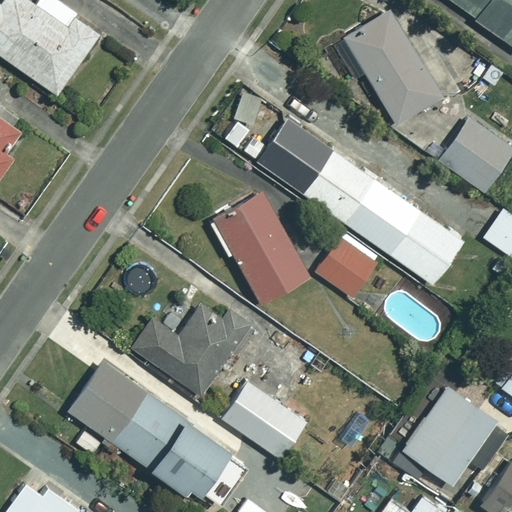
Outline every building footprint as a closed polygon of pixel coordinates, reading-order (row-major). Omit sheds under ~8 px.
[(38,0),(36,3),(32,0),(3,0),(2,3),(0,1),(0,51),(58,91),(99,32),(74,15),(77,10),(62,0),(38,0)] [(511,0),(452,0),(511,41),(511,0)] [(409,114),(413,120),(440,104),(437,97),(441,94),(391,9),(345,36),(396,121),(409,114)] [(262,97),(244,89),(234,115),(251,122),(262,97)] [(511,152),(511,144),(470,114),(439,157),(484,190),(511,152)] [(464,238),(288,115),(270,142),(255,131),(243,148),(434,282),(464,238)] [(16,128),(0,116),(0,177),(15,156),(2,147),(16,128)] [(311,274),(265,191),(210,222),(229,254),(234,251),(262,302),(311,274)] [(511,255),(511,208),(505,204),(483,234),(511,256),(511,255)] [(380,257),(343,230),(316,269),(352,295),(380,257)] [(245,324),(204,296),(179,334),(153,316),(133,345),(200,391),(245,324)] [(198,496),(202,489),(217,499),(245,455),(101,360),(68,411),(198,496)] [(511,370),(502,385),(511,392),(511,370)] [(307,419),(247,379),(222,416),(282,456),(307,419)] [(424,464),(450,482),(467,458),(480,467),(506,430),(492,420),(495,416),(444,381),(389,458),(415,477),(424,464)] [(511,511),(511,456),(481,502),(495,511),(511,511)] [(331,511),(344,493),(310,470),(297,491),(328,511),(331,511)] [(85,511),(31,474),(4,511),(85,511)] [(466,511),(457,505),(452,511),(451,511),(424,492),(409,511),(390,498),(379,511),(466,511)]
